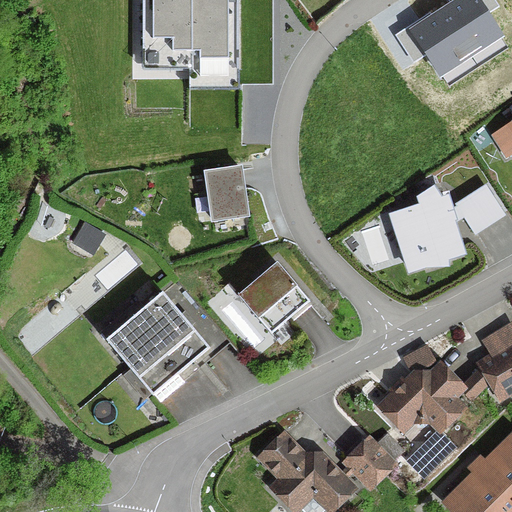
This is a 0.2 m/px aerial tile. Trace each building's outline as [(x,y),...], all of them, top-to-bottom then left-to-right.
[(187,0),(145,0),(145,69),(193,68),(193,87),(236,87),(236,1),(188,1),(187,0)] [(481,0),(453,0),(409,29),(442,78),(506,36),(481,0)] [(241,167),(207,172),(214,220),(248,215),(241,167)] [(474,232),(499,215),(483,190),(457,206),(474,232)] [(405,260),(457,243),(443,200),(438,202),(432,191),(418,200),(420,207),(391,217),(405,260)] [(49,226),(59,211),(44,202),(34,216),(49,226)] [(307,303),(275,264),(237,297),(269,335),(307,303)] [(126,368),(182,318),(159,293),(104,343),(126,368)] [(182,318),(126,368),(152,397),(208,347),(182,318)] [(511,391),(511,329),(509,326),(483,341),(493,356),(478,366),(499,400),(511,391)] [(429,378),(412,377),(380,408),(401,430),(411,420),(428,420),(438,430),(460,409),(450,399),(459,390),(469,400),(487,381),(478,372),(460,389),(439,368),(429,378)] [(350,490),(337,476),(321,459),(303,459),(282,438),(260,459),(281,480),(273,489),(294,510),(311,493),(329,511),(350,490)] [(511,511),(511,438),(446,504),(454,511),(511,511)] [(367,442),(346,463),(369,487),(390,466),(367,442)]
